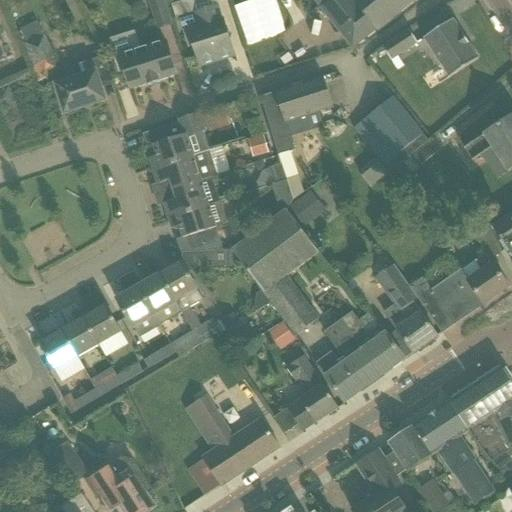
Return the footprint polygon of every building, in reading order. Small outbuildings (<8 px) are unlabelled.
[(167,7),(164,0),(149,0),(153,12),(167,7)] [(331,0),(321,9),(353,49),(377,30),(378,31),(416,0),(331,0)] [(194,46),(195,48),(201,67),(235,57),(224,20),(222,20),(218,5),(194,13),(197,24),(184,29),(189,47),(194,46)] [(450,78),(479,60),(464,35),(463,36),(453,20),(424,38),(450,78)] [(38,74),(58,66),(38,21),(19,29),(38,74)] [(411,33),(409,30),(382,47),(391,61),(418,44),(416,41),(415,41),(410,33),(411,33)] [(177,75),(166,42),(141,50),(134,31),(109,40),(114,53),(120,72),(125,71),(131,89),(148,84),(149,86),(161,83),(160,80),(177,75)] [(106,100),(95,69),(92,60),(72,67),(75,76),(55,83),(65,114),(69,112),(70,116),(82,112),(81,108),(106,100)] [(402,72),(391,77),(403,103),(414,98),(402,72)] [(288,122),(334,107),(324,77),(276,93),(282,111),(267,116),(266,111),(265,111),(281,164),(286,180),(298,176),(290,151),(295,150),(293,144),(295,144),(288,122)] [(421,132),(393,98),(366,120),(395,157),(384,166),(388,173),(389,172),(407,158),(410,156),(428,141),(421,132)] [(150,159),(153,169),(210,151),(204,133),(205,132),(200,113),(179,120),(180,123),(143,135),(147,148),(154,145),(157,157),(150,159)] [(509,173),(511,170),(511,116),(464,148),(473,162),(493,149),(509,173)] [(253,159),(268,154),(263,136),(247,141),(253,159)] [(420,168),(441,150),(432,138),(428,141),(410,156),(420,168)] [(174,190),(212,178),(218,176),(210,151),(153,169),(158,185),(171,180),(174,190)] [(384,166),(378,160),(368,167),(379,181),(389,173),(388,173),(384,166)] [(274,185),(287,181),(286,180),(281,164),(269,168),(269,169),(274,185)] [(164,204),(169,219),(222,202),(220,202),(212,178),(174,190),(177,200),(164,204)] [(289,208),(297,218),(318,202),(311,192),(289,208)] [(182,254),(233,251),(223,251),(216,228),(224,225),(227,221),(222,202),(169,219),(172,230),(180,227),(183,238),(177,240),(181,253),(182,253),(182,254)] [(240,262),(262,290),(272,303),(286,322),(297,337),(320,319),(288,276),(319,253),(286,210),(233,251),(240,262)] [(511,215),(493,228),(511,256),(511,215)] [(182,313),(190,327),(199,322),(191,308),(204,300),(198,290),(187,270),(229,268),(229,267),(234,267),(240,262),(233,251),(182,254),(182,263),(160,275),(182,313)] [(487,254),(462,271),(484,305),(510,287),(487,254)] [(446,331),(484,305),(462,271),(452,258),(442,264),(452,279),(433,292),(424,279),(411,289),(418,299),(442,334),(446,331)] [(352,265),(339,264),(337,275),(351,276),(352,265)] [(390,321),(414,354),(438,337),(413,303),(418,299),(411,289),(394,265),(375,279),(400,314),(390,321)] [(160,275),(138,288),(161,327),(161,326),(161,325),(182,313),(160,275)] [(140,338),(161,327),(138,288),(117,300),(132,328),(134,326),(140,338)] [(84,319),(100,346),(121,333),(106,306),(84,319)] [(389,370),(390,372),(405,361),(386,333),(385,334),(369,314),(358,322),(352,314),(324,334),(345,363),(326,377),(346,404),(362,392),(360,391),(389,370)] [(229,329),(239,323),(234,315),(224,321),(229,329)] [(62,331),(78,358),(100,346),(84,319),(62,331)] [(201,326),(192,331),(201,345),(222,333),(218,327),(213,319),(201,326)] [(272,332),(283,349),(296,340),(284,324),(272,332)] [(40,343),(56,370),(78,358),(62,331),(59,333),(57,329),(47,335),(48,339),(40,343)] [(179,358),(201,345),(192,331),(171,344),(176,353),(179,358)] [(176,353),(171,344),(159,351),(164,360),(176,353)] [(303,357),(290,366),(286,368),(295,382),(299,379),(309,393),(300,400),(287,408),(303,432),(316,423),(316,424),(317,423),(339,409),(322,384),(322,385),(303,357)] [(138,364),(125,372),(130,380),(143,372),(138,364)] [(90,381),(95,389),(100,398),(123,384),(118,376),(113,368),(90,381)] [(469,431),(468,431),(480,449),(507,480),(511,476),(511,384),(502,369),(451,402),(469,431)] [(72,415),(100,398),(95,389),(75,401),(71,394),(62,399),(72,415)] [(204,459),(222,486),(280,448),(261,421),(234,439),(217,414),(219,413),(208,396),(185,410),(197,427),(198,427),(215,452),(204,459)] [(469,431),(451,402),(450,403),(450,402),(449,403),(449,404),(442,408),(416,426),(416,425),(414,426),(414,427),(432,455),(438,451),(454,476),(455,475),(474,505),(494,492),(476,461),(477,460),(461,436),(468,431),(469,431)] [(432,455),(414,427),(389,444),(407,472),(432,455)] [(53,451),(60,462),(67,471),(75,483),(88,475),(74,454),(67,442),(53,451)] [(379,450),(356,465),(376,496),(352,511),(406,511),(393,491),(401,486),(379,450)] [(58,477),(66,472),(60,462),(52,468),(58,477)] [(148,489),(138,473),(120,485),(108,466),(86,481),(97,500),(100,498),(109,511),(117,506),(120,511),(145,511),(152,508),(142,493),(148,489)] [(450,506),(443,496),(442,494),(427,503),(433,511),(441,511),(450,506)] [(92,511),(81,495),(60,508),(62,511),(92,511)]
